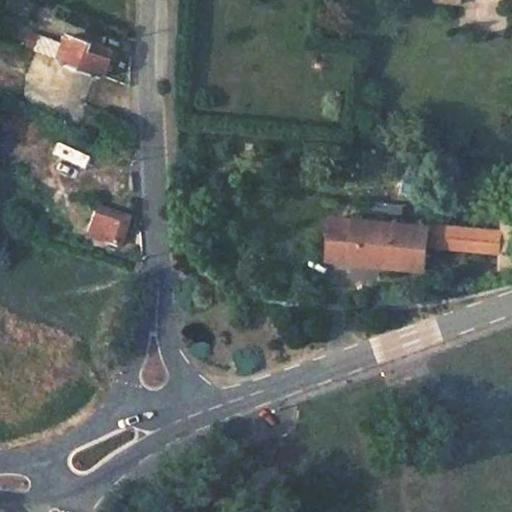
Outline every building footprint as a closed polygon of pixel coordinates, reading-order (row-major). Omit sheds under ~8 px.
[(33,0),(8,0),(6,8),(31,18),(37,1),(33,0)] [(40,34),(34,51),(106,78),(115,50),(69,33),(67,40),(61,38),(60,41),(40,34)] [(55,143),(49,155),(81,169),(86,157),(55,143)] [(94,207),(85,236),(118,247),(127,218),(94,207)] [(356,220),(351,261),(427,268),(428,247),(502,254),(500,274),(511,272),(511,222),(504,222),(504,231),(431,223),(430,227),(356,220)]
